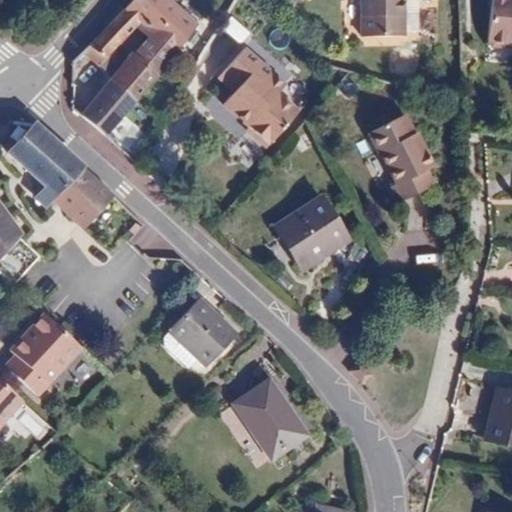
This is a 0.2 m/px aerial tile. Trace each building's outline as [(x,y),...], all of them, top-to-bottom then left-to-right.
[(171,0),(133,0),(126,7),(177,52),(198,24),(171,0)] [(362,0),(363,35),(405,35),(404,0),(362,0)] [(490,43),(502,45),(507,42),(511,42),(511,0),(489,0),(486,38),(490,43)] [(177,52),(126,7),(73,63),(81,72),(97,63),(111,77),(138,98),(177,52)] [(286,82),(246,46),(224,70),(241,85),(225,102),(271,143),(300,110),(279,91),(286,82)] [(81,113),(109,135),(138,98),(111,77),(81,113)] [(436,183),(428,167),(436,163),(419,132),(415,134),(405,114),(371,131),(382,152),(384,151),(400,181),(392,185),(401,201),(436,183)] [(115,196),(35,124),(8,150),(45,185),(34,195),(47,206),(53,202),(83,229),(115,196)] [(321,197),(275,226),(301,268),(347,240),(321,197)] [(39,257),(21,241),(0,212),(0,274),(13,286),(39,257)] [(237,336),(198,300),(171,330),(209,365),(237,336)] [(37,395),(80,348),(43,313),(9,351),(14,355),(4,365),(37,395)] [(356,363),(346,372),(359,387),(369,377),(356,363)] [(0,422),(21,399),(0,379),(0,422)] [(306,434),(269,381),(235,405),(272,458),(306,434)] [(511,391),(498,388),(487,440),(511,444),(511,391)]
